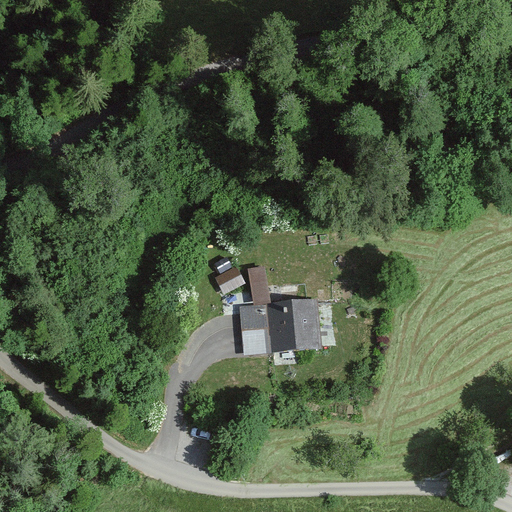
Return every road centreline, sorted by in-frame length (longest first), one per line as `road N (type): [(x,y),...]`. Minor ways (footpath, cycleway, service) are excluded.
road 1 (residential): [(511,506),(448,488),(245,490),(177,478),(112,445),(0,355)]
road 2 (track): [(0,170),(203,71),(496,0)]
